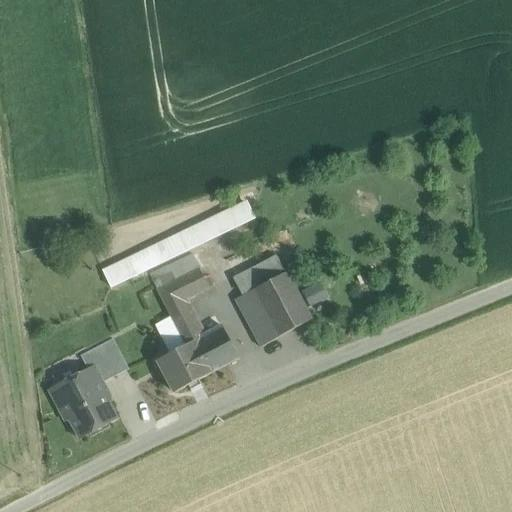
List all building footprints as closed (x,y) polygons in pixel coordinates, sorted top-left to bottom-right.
[(245,203),(222,214),(230,231),(253,220),(245,203)] [(222,214),(103,272),(111,288),(230,231),(222,214)] [(276,256),(235,278),(244,295),(252,291),(285,274),(276,256)] [(199,268),(157,290),(171,316),(186,346),(193,343),(206,336),(187,300),(209,289),(199,268)] [(285,274),(252,291),(257,302),(270,326),(277,339),(312,320),(287,273),(285,274)] [(308,304),(328,299),(323,281),(303,286),(308,304)] [(244,295),(236,300),(243,312),(257,302),(252,291),(244,295)] [(257,302),(243,312),(255,335),(270,326),(257,302)] [(186,346),(171,316),(155,324),(170,355),(186,346)] [(270,326),(255,335),(261,347),(277,339),(270,326)] [(206,336),(193,343),(210,375),(239,360),(222,328),(206,336)] [(113,340),(81,357),(89,372),(96,368),(104,383),(129,370),(113,340)] [(170,355),(158,361),(175,394),(188,387),(191,392),(201,386),(199,381),(210,375),(193,343),(186,346),(170,355)] [(89,372),(57,388),(65,402),(58,406),(66,420),(69,418),(80,439),(116,420),(98,386),(104,383),(96,368),(89,372)] [(50,392),(58,406),(65,402),(57,388),(50,392)]
